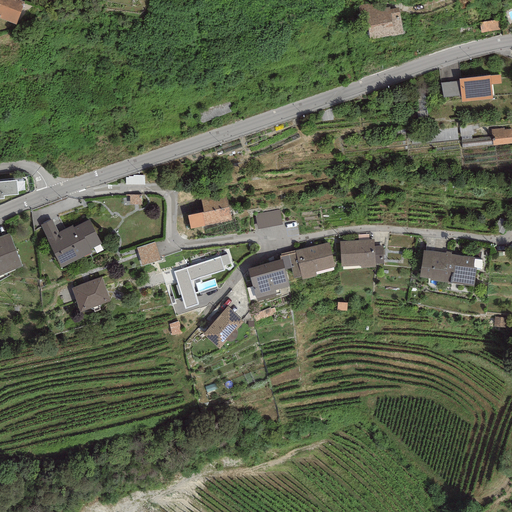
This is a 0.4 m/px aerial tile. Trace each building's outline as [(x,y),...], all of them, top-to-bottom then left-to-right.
[(24,2),(19,0),(0,0),(0,18),(16,24),(24,2)] [(388,1),(358,6),(360,19),(366,18),(370,41),(403,35),(398,8),(390,9),(388,1)] [(499,19),(479,23),(480,33),(500,30),(499,19)] [(500,74),(490,75),(491,85),(501,84),(500,74)] [(490,75),(459,79),(458,81),(461,96),(461,102),(492,99),(491,85),(490,75)] [(461,96),(458,81),(441,83),(443,98),(461,96)] [(511,147),(511,131),(493,133),(494,148),(511,147)] [(464,139),(464,147),(492,146),(491,137),(464,139)] [(16,180),(0,181),(0,199),(4,199),(4,196),(18,195),(16,180)] [(226,193),(200,198),(203,212),(202,213),(205,226),(231,220),(226,193)] [(282,225),(279,210),(255,214),(257,229),(282,225)] [(205,226),(202,213),(187,216),(190,229),(205,226)] [(51,220),(40,225),(61,268),(92,253),(90,249),(101,244),(89,219),(73,227),(72,226),(58,232),(51,220)] [(9,233),(0,236),(0,275),(22,267),(9,233)] [(373,239),(339,242),(341,267),(360,265),(360,268),(375,267),(375,264),(373,246),(373,239)] [(155,242),(136,248),(142,266),(160,260),(155,242)] [(329,243),(294,251),(301,276),(301,280),(316,276),(315,272),(335,267),(329,243)] [(382,245),(373,246),(375,264),(383,264),(382,245)] [(445,253),(423,250),(419,277),(430,278),(430,281),(474,287),(476,268),(473,268),(474,257),(452,254),(452,252),(445,251),(445,253)] [(284,270),(291,268),(294,278),(301,276),(294,251),(280,255),(281,256),(279,256),(280,260),(282,259),(284,270)] [(227,254),(220,257),(223,266),(230,264),(227,254)] [(220,257),(186,268),(191,282),(224,271),(223,266),(220,257)] [(280,260),(264,264),(272,291),(273,294),(276,293),(275,290),(289,286),(284,270),(282,259),(280,260)] [(256,299),(273,294),(272,291),(264,264),(247,269),(255,296),(256,299)] [(191,282),(186,268),(173,272),(185,309),(198,305),(191,282)] [(109,301),(101,277),(71,288),(80,312),(109,301)] [(347,303),(337,302),(336,310),(346,311),(347,303)] [(244,322),(227,307),(202,334),(219,349),(226,341),(229,341),(231,341),(233,341),(235,339),(236,337),(237,335),(237,332),(236,330),(244,322)] [(270,307),(252,315),(255,322),(273,314),(272,313),(276,312),(274,308),(271,309),(270,307)] [(179,321),(168,324),(172,336),(182,333),(179,321)]
